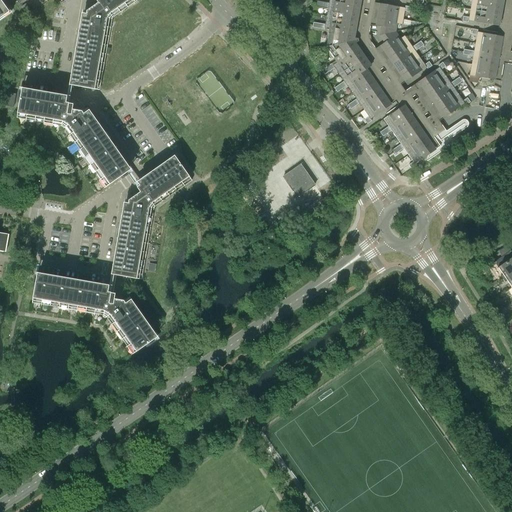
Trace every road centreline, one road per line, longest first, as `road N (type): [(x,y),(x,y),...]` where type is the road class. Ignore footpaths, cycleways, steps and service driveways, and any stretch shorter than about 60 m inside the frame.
road 1 (tertiary): [(0,506),(342,268)]
road 2 (residential): [(101,106),(137,158),(133,178),(77,221),(0,208)]
road 3 (unclassified): [(361,169),(225,12)]
road 4 (residential): [(101,106),(192,45),(225,12)]
road 5 (residential): [(71,0),(55,88),(101,106)]
road 6 (unclassified): [(511,389),(440,278)]
